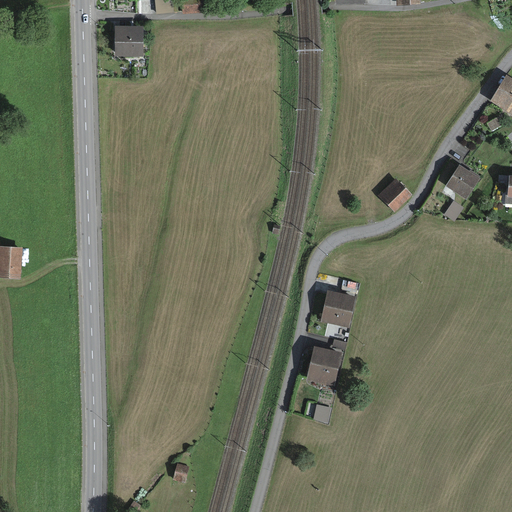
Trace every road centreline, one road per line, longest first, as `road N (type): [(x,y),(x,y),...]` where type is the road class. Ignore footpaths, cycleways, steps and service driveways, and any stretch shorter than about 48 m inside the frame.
road 1 (residential): [(511,57),(403,215),(343,235),(318,256),(254,511)]
road 2 (primary): [(81,0),(93,511)]
road 3 (residential): [(458,0),(157,21)]
